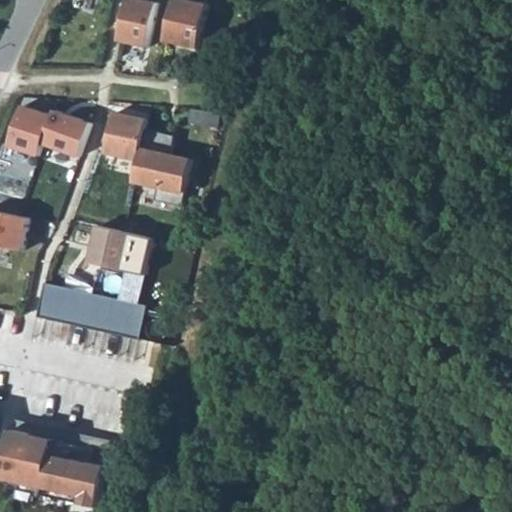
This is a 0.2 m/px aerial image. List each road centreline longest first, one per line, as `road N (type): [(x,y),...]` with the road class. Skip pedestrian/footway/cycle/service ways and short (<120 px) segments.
road 1 (residential): [(0,80),(174,93)]
road 2 (residential): [(0,340),(31,364),(146,389)]
